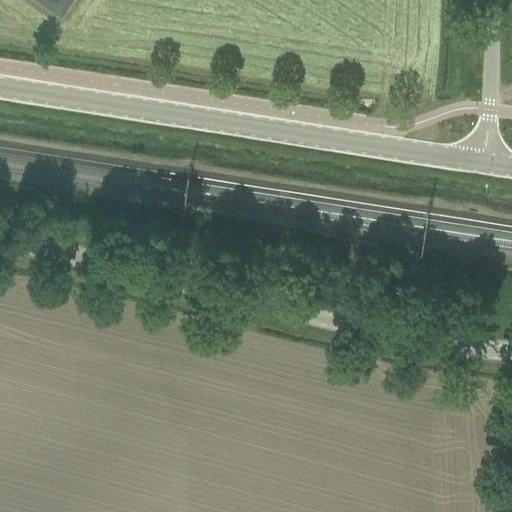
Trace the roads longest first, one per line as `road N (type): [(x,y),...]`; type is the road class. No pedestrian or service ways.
road 1 (unclassified): [(511,354),(473,352),(0,243)]
road 2 (tertiary): [(486,164),(0,87)]
road 3 (unclassified): [(486,164),(492,0)]
